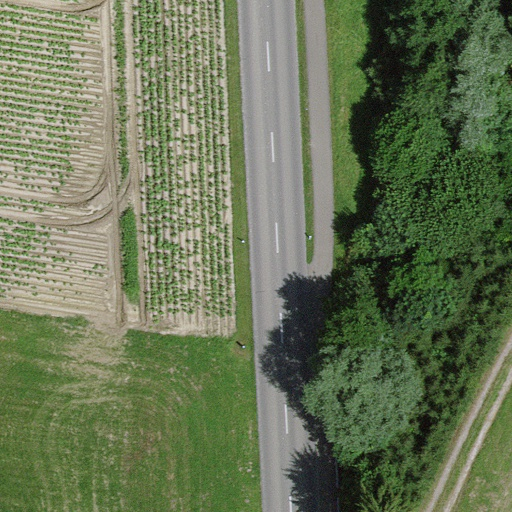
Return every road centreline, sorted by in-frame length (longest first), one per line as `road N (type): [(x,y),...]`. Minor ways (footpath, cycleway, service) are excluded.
road 1 (tertiary): [(267,0),(293,511)]
road 2 (track): [(511,364),(431,511)]
